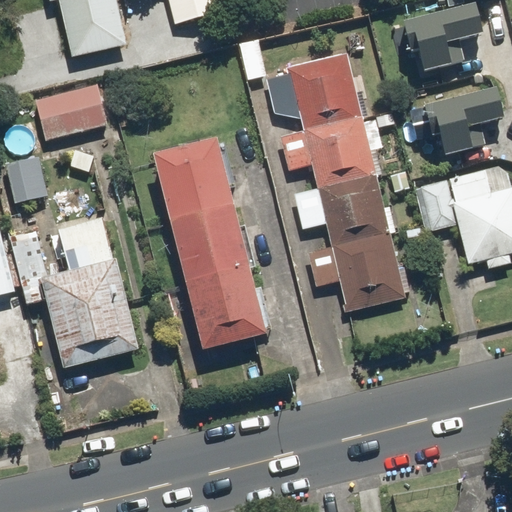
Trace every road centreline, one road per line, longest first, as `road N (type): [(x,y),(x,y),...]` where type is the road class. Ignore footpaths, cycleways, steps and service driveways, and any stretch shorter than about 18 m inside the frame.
road 1 (primary): [(30,511),(511,396)]
road 2 (unknown): [(0,90),(162,51)]
